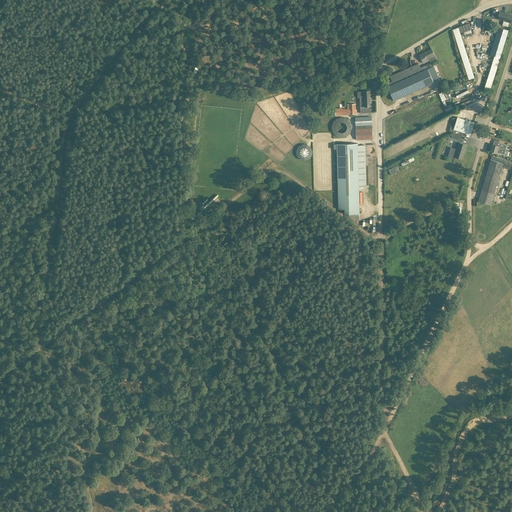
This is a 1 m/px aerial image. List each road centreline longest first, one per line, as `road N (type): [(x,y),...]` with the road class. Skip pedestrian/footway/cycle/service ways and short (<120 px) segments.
road 1 (track): [(91,511),(80,436),(39,333),(39,304),(65,130),(154,0)]
road 2 (track): [(0,376),(271,169),(381,237),(381,245)]
road 3 (track): [(394,0),(378,71),(386,431)]
road 4 (track): [(473,246),(386,431)]
road 5 (unclassified): [(473,246),(471,182),(511,50)]
road 6 (unclassified): [(378,71),(506,0)]
